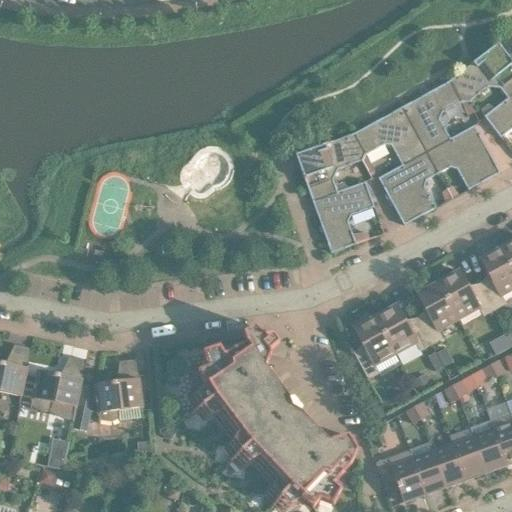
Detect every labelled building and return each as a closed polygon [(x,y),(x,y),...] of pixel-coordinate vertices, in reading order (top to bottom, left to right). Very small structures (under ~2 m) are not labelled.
[(449,81),(460,102),(467,103),(487,87),(499,89),(511,78),(511,62),(497,43),(495,40),(494,40),(497,44),(449,81)] [(507,99),(511,95),(511,78),(499,89),(506,99),(507,99)] [(467,103),(460,102),(449,81),(447,82),(401,108),(425,153),(450,140),(449,139),(444,129),(439,119),(440,112),(459,102),(465,113),(472,112),(467,103)] [(506,99),(493,109),(483,117),(483,118),(499,138),(511,128),(511,95),(507,99),(506,99)] [(480,110),(483,117),(493,109),(486,105),(480,110)] [(401,108),(353,133),(352,134),(364,155),(361,161),(366,170),(371,165),(365,155),(384,145),(390,146),(395,156),(401,166),(425,153),(401,108)] [(455,170),(467,191),(499,173),(474,127),(473,126),(449,139),(450,140),(425,153),(437,174),(448,168),(455,170)] [(337,170),(361,161),(364,155),(352,134),(325,144),(295,154),(294,150),(293,151),(294,153),(307,189),(332,180),(337,170)] [(437,174),(425,153),(401,166),(377,179),(377,180),(403,226),(435,208),(423,187),(425,181),(437,174)] [(336,193),(336,192),(334,186),(332,180),(307,189),(311,202),(336,193)] [(364,182),(349,188),(336,192),(336,193),(311,202),(330,253),(367,240),(366,236),(352,237),(347,222),(350,216),(373,207),(365,183),(364,182)] [(345,182),(334,186),(336,192),(349,188),(345,182)] [(451,199),(458,196),(450,188),(446,189),(445,189),(451,199)] [(444,203),(451,199),(445,189),(445,190),(441,193),(444,203)] [(511,269),(511,240),(500,247),(511,269)] [(490,278),(479,284),(493,310),(504,304),(500,296),(511,289),(511,269),(500,247),(479,258),(485,272),(486,271),(490,278)] [(468,290),(465,283),(466,282),(457,270),(437,282),(458,319),(478,308),(482,316),(493,310),(479,284),(468,290)] [(437,331),(458,319),(437,282),(416,293),(422,307),(423,306),(427,313),(416,319),(430,345),(442,338),(437,331)] [(395,354),(415,343),(419,351),(430,345),(416,319),(405,324),(402,318),(403,317),(395,305),(374,317),(395,354)] [(364,348),(353,354),(367,379),(379,373),(374,365),(395,354),(374,317),(353,328),(359,341),(360,341),(364,348)] [(203,354),(206,366),(198,371),(191,366),(187,358),(186,359),(191,367),(197,372),(198,373),(202,383),(189,397),(196,408),(177,422),(178,423),(198,410),(206,421),(214,418),(230,439),(225,446),(233,457),(215,472),(216,473),(217,474),(234,458),(244,468),(251,464),(270,484),(266,491),(275,501),(264,511),(267,511),(276,503),(286,511),(302,501),(311,507),(312,508),(314,511),(315,511),(313,507),(319,500),(331,505),(332,505),(340,490),(339,489),(333,484),(351,463),(357,451),(348,436),(327,442),(294,407),(264,368),(267,361),(284,360),(291,362),(292,361),(284,359),(286,349),(281,343),(287,338),(287,337),(281,343),(278,343),(272,336),(266,338),(253,327),(243,334),(246,342),(224,355),(220,348),(219,347),(203,352),(203,354)] [(0,391),(19,396),(17,405),(18,405),(30,349),(13,345),(5,362),(0,362),(0,391)] [(69,429),(70,429),(85,360),(68,357),(60,374),(53,374),(37,371),(29,409),(30,409),(30,406),(41,412),(48,411),(55,415),(71,420),(69,429)] [(116,380),(109,383),(93,385),(98,423),(99,423),(98,421),(111,422),(117,419),(118,410),(140,408),(141,417),(142,416),(135,360),(118,362),(116,380)] [(496,377),(504,373),(497,360),(490,365),(496,377)] [(488,381),(496,377),(490,365),(482,369),(488,381)] [(458,398),(466,394),(459,382),(451,386),(458,398)] [(450,403),(458,398),(451,386),(443,390),(450,403)] [(420,419),(428,415),(421,403),(413,407),(420,419)] [(91,408),(75,405),(71,429),(86,432),(91,408)] [(412,424),(420,419),(413,407),(405,411),(412,424)] [(511,422),(511,423),(509,415),(488,422),(491,430),(492,430),(505,466),(511,463),(511,422)] [(170,439),(176,430),(172,426),(161,433),(164,438),(170,439)] [(449,436),(451,444),(464,481),(485,473),(472,437),(469,429),(449,436)] [(505,466),(492,430),(491,430),(472,437),(485,473),(505,466)] [(62,468),(68,442),(54,439),(48,465),(62,468)] [(444,488),(464,481),(451,444),(431,452),(444,488)] [(411,459),(409,451),(374,463),(385,493),(386,493),(384,487),(395,482),(403,503),(424,495),(411,459)] [(431,452),(411,459),(424,495),(444,488),(431,452)]
